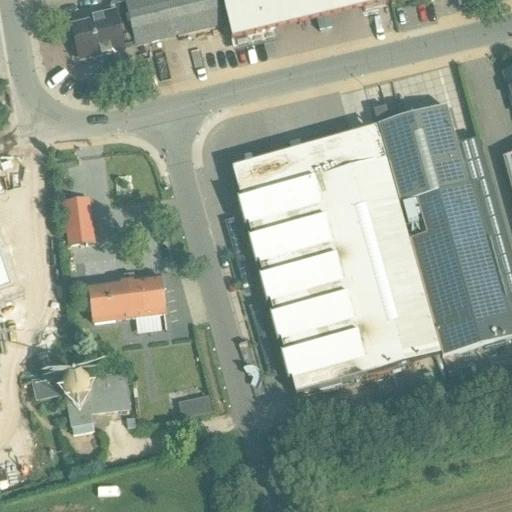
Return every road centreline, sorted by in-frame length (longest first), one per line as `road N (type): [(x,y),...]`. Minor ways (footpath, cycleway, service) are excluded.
road 1 (unclassified): [(271,511),(163,111)]
road 2 (unclassified): [(163,111),(511,27)]
road 3 (unclassified): [(163,111),(82,124),(41,111),(24,82),(10,0)]
